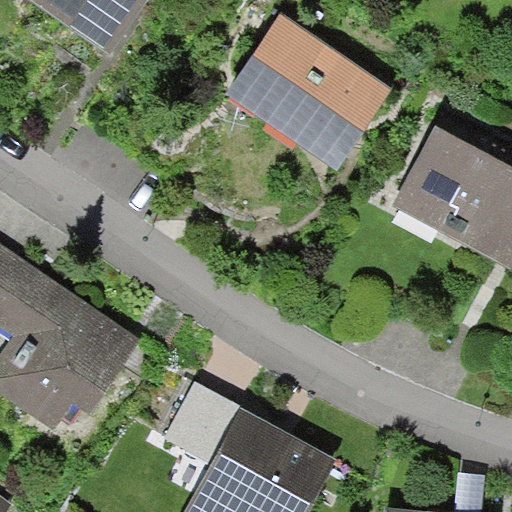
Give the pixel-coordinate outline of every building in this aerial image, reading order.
[(142,0),(12,0),(103,59),(142,0)] [(374,84),(279,23),(229,100),(325,162),(374,84)] [(511,269),(511,154),(437,115),(385,214),(508,278),(511,269)] [(138,344),(0,257),(0,330),(7,335),(0,346),(0,399),(51,431),(65,408),(88,422),(138,344)] [(307,511),(332,465),(194,393),(175,430),(214,450),(181,511),(307,511)]
